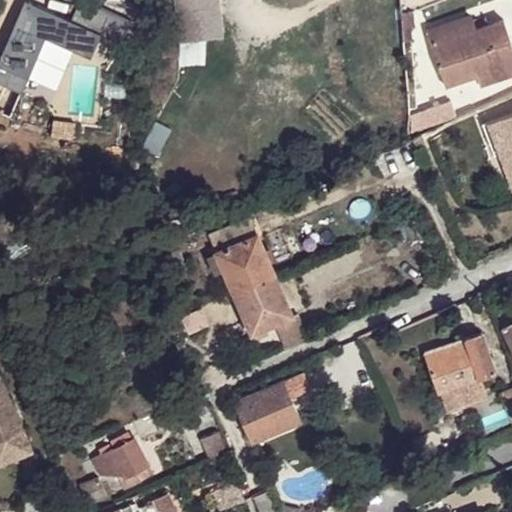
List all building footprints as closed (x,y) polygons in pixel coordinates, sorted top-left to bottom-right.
[(214,0),(169,0),(174,34),(217,29),(214,0)] [(431,46),(408,54),(424,97),(477,78),(481,89),(511,78),(511,40),(505,20),(478,29),(472,11),(425,28),(431,46)] [(434,108),(441,125),(458,118),(451,100),(434,108)] [(511,111),(482,122),(489,142),(494,140),(500,156),(507,154),(511,168),(511,111)] [(371,150),(377,177),(420,167),(413,139),(371,150)] [(511,168),(507,154),(500,156),(511,190),(511,168)] [(244,211),(205,228),(215,252),(255,236),(244,211)] [(215,252),(232,293),(273,275),(255,236),(215,252)] [(273,275),(232,293),(244,318),(250,333),(271,324),(290,316),(273,275)] [(232,293),(207,303),(214,319),(225,326),(244,318),(232,293)] [(201,306),(187,313),(193,327),(208,321),(201,306)] [(281,347),(305,336),(295,313),(290,316),(271,324),(281,347)] [(511,351),(511,321),(500,327),(511,351)] [(481,332),(464,336),(477,377),(479,376),(494,372),(481,332)] [(477,377),(464,336),(423,349),(437,389),(477,377)] [(300,370),(281,378),(288,395),(307,386),(300,370)] [(477,377),(437,389),(444,410),(486,397),(479,376),(477,377)] [(3,377),(0,378),(0,467),(36,453),(3,377)] [(237,405),(251,439),(299,418),(288,395),(281,378),(240,397),(237,405)] [(511,387),(499,393),(511,425),(511,387)] [(199,435),(211,459),(222,455),(223,454),(231,451),(230,449),(219,426),(199,435)] [(126,474),(130,473),(155,458),(139,429),(91,456),(103,478),(107,484),(126,474)] [(197,465),(216,511),(217,511),(242,501),(222,455),(211,459),(197,465)] [(159,464),(155,458),(130,473),(134,479),(159,464)] [(110,489),(107,484),(103,478),(84,488),(91,500),(110,489)] [(133,507),(134,511),(173,511),(174,511),(165,492),(133,507)] [(252,508),(253,511),(271,511),(267,501),(252,508)]
